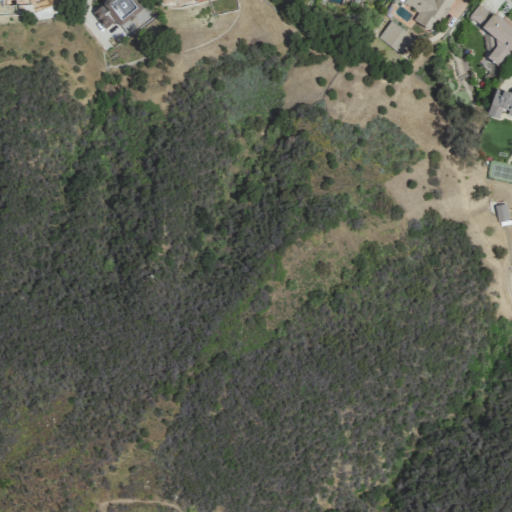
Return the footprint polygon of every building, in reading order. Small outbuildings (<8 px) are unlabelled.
[(105,28),(114,21),(119,27),(142,9),(134,0),(106,0),(91,12),(105,28)] [(430,29),(435,18),(443,22),(452,0),(397,0),(397,1),(417,10),(412,22),(430,29)] [(494,74),(511,50),(511,28),(478,3),(467,18),(497,40),(480,64),(494,74)] [(403,54),(413,35),(386,20),(376,39),(403,54)] [(511,114),(511,94),(495,89),(486,115),(498,119),(500,110),(511,114)] [(494,205),(497,222),(508,220),(505,203),(494,205)]
